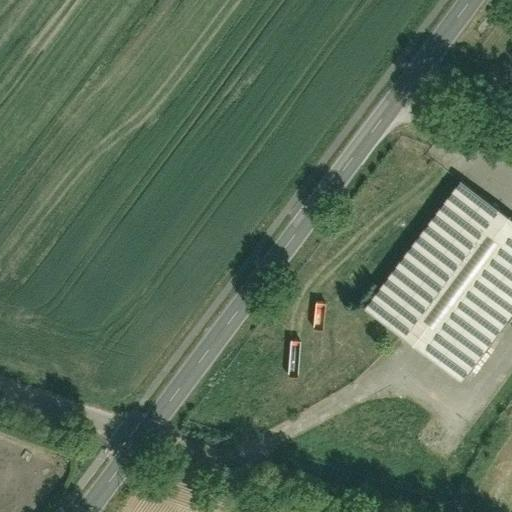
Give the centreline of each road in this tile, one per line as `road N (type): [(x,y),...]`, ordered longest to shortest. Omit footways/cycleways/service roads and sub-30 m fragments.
road 1 (tertiary): [(143,431),(466,0)]
road 2 (residential): [(143,431),(0,385)]
road 3 (unknown): [(404,82),(511,138)]
